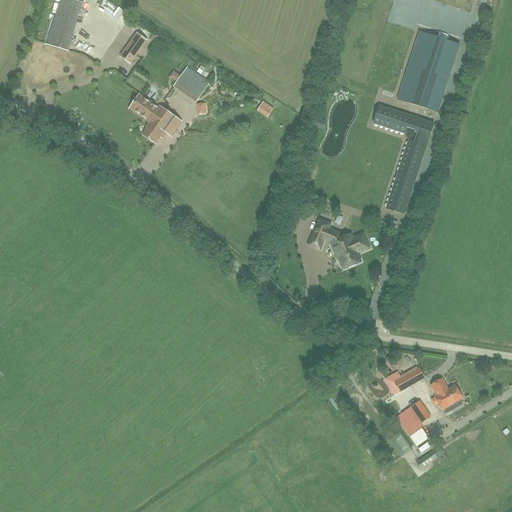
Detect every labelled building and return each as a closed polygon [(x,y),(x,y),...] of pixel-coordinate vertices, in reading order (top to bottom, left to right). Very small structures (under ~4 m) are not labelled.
[(83,3),(72,0),(60,0),(46,44),(68,51),(83,3)] [(421,33),(398,100),(437,113),(459,45),(421,33)] [(120,57),(130,64),(147,41),(137,34),(120,57)] [(202,80),(186,68),(175,85),(180,89),(188,79),(198,86),(202,80)] [(164,110),(161,108),(160,107),(159,109),(140,95),(130,109),(149,122),(152,117),(157,120),(163,112),(164,110)] [(270,114),(273,109),(263,102),(259,107),(270,114)] [(204,114),(211,111),(209,104),(201,106),(204,114)] [(387,209),(404,214),(433,124),(379,107),(374,124),(405,134),(409,141),(387,209)] [(155,143),(160,137),(162,134),(163,135),(166,132),(171,136),(181,122),(164,110),(163,112),(157,120),(152,117),(149,122),(146,127),(148,128),(143,135),(155,143)] [(312,125),(319,127),(321,121),(314,119),(312,125)] [(330,225),(319,220),(309,245),(319,250),(325,237),(333,240),(333,242),(331,243),(335,253),(336,253),(341,265),(346,267),(356,263),(358,258),(357,255),(370,250),(363,234),(352,239),(350,235),(341,239),(339,234),(328,229),(330,225)] [(400,391),(400,392),(424,378),(419,369),(395,383),(400,391)] [(397,373),(389,378),(386,380),(394,394),(400,391),(395,383),(400,380),(397,373)] [(437,396),(436,397),(443,410),(444,409),(446,414),(462,405),(460,400),(463,398),(455,386),(448,390),(442,379),(431,386),(437,396)] [(400,417),(413,435),(422,428),(422,423),(431,417),(420,402),(400,417)] [(443,430),(447,438),(458,433),(454,425),(443,430)] [(426,428),(412,436),(418,448),(432,440),(426,428)] [(399,441),(407,453),(413,450),(404,437),(399,441)] [(430,443),(419,450),(422,455),(433,448),(430,443)] [(436,460),(431,453),(416,463),(421,470),(436,460)]
